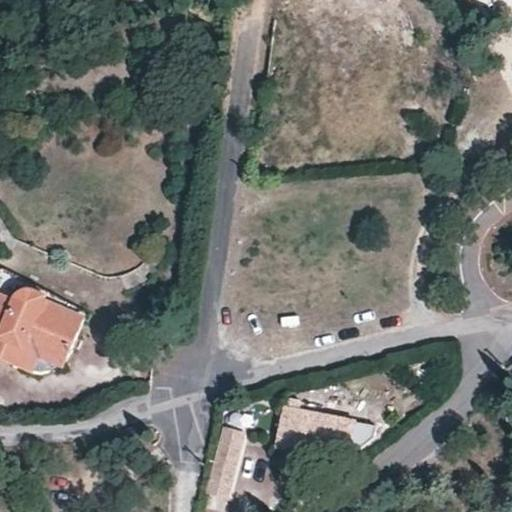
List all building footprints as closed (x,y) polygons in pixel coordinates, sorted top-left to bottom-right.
[(287,23),(275,22),(271,44),(283,46),(287,23)] [(374,75),(372,79),(371,85),(329,93),(336,127),(350,123),(352,128),(398,120),(394,102),(417,97),(411,66),(419,64),(413,34),(374,42),(380,70),(374,75)] [(368,43),(373,67),(359,81),(328,87),(329,93),(371,85),(372,79),(374,75),(380,70),(374,42),(368,43)] [(2,277),(0,282),(0,293),(16,300),(20,295),(24,292),(29,292),(34,291),(2,277)] [(20,295),(16,300),(0,293),(0,359),(33,373),(35,370),(46,371),(50,367),(53,362),(65,368),(86,319),(47,302),(49,297),(34,291),(29,292),(24,292),(20,295)] [(345,460),(353,423),(315,415),(286,409),(277,446),(308,453),(345,460)] [(243,434),(247,422),(228,417),(224,430),(243,434)] [(243,434),(224,430),(215,466),(233,471),(243,434)]
